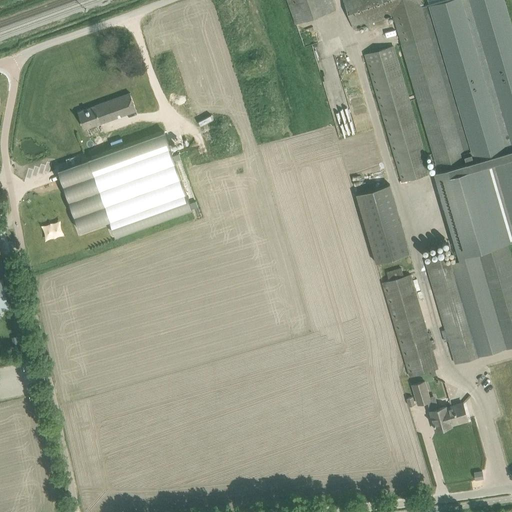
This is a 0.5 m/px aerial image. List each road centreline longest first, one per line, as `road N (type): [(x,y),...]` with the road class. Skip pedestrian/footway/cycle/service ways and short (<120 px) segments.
road 1 (unclassified): [(75,511),(6,164),(12,68),(25,55),(174,0)]
road 2 (unclassified): [(313,511),(511,487)]
